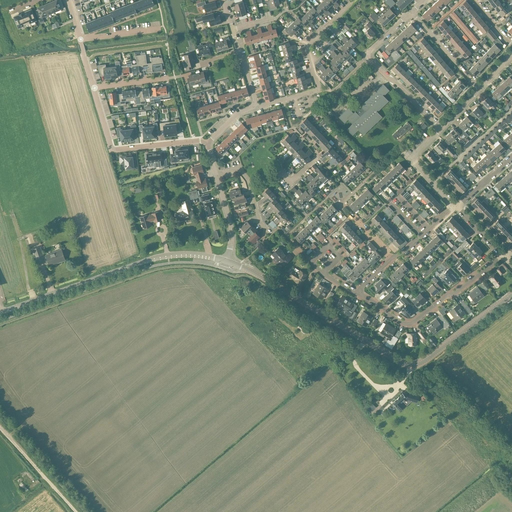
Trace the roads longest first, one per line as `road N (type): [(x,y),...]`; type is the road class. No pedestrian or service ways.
road 1 (tertiary): [(511,294),(409,365),(227,261)]
road 2 (tertiary): [(0,312),(149,259),(191,254),(227,261)]
road 3 (residential): [(358,294),(408,324),(504,257)]
road 4 (residential): [(411,13),(364,54),(441,128)]
road 5 (residential): [(207,144),(116,148),(93,88)]
road 6 (residential): [(249,186),(282,173),(290,182),(317,155),(289,125),(282,100)]
road 7 (residential): [(282,100),(317,90),(308,45),(351,4)]
road 8 (track): [(498,455),(418,364)]
